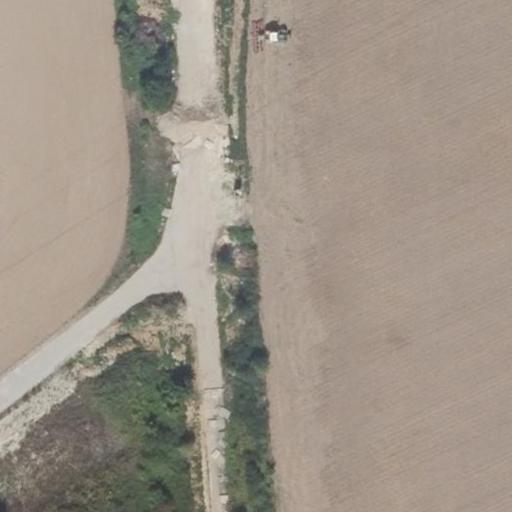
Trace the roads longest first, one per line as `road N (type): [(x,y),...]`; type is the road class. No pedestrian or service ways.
road 1 (track): [(0,400),(116,313),(193,237)]
road 2 (track): [(193,237),(181,0)]
